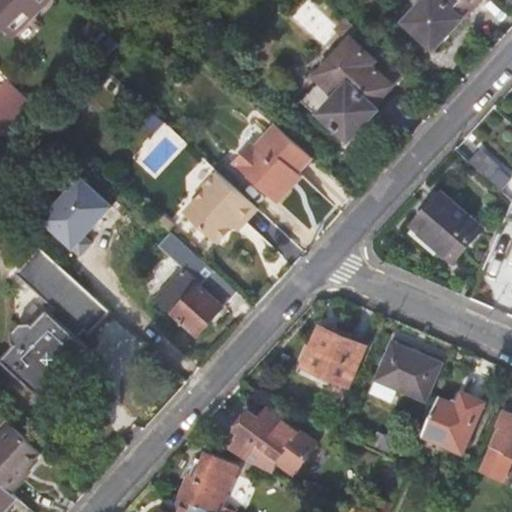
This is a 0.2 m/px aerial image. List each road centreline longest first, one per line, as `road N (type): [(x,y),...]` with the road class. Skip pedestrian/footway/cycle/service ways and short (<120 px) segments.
road 1 (residential): [(326,258),(94,511)]
road 2 (residential): [(511,55),(326,258)]
road 3 (residential): [(326,258),(511,339)]
